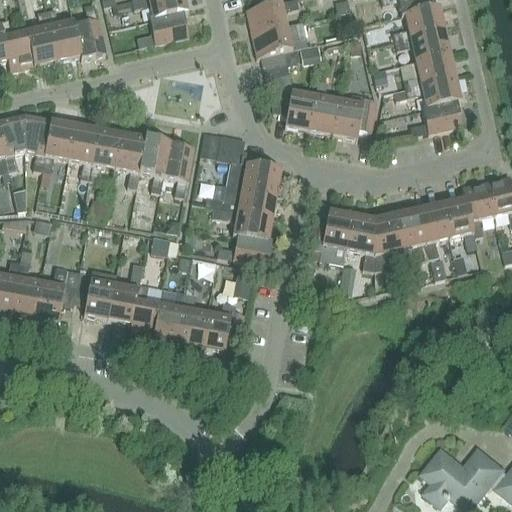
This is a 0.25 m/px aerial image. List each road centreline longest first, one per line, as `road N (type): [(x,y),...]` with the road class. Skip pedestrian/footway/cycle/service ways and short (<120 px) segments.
road 1 (residential): [(308,167),(365,184),(482,157),(490,138),(458,0)]
road 2 (residential): [(213,453),(256,414),(266,391),(308,167)]
road 3 (residential): [(213,453),(190,428),(141,399),(0,370)]
road 4 (residential): [(0,99),(8,104),(114,82),(219,51)]
road 5 (residential): [(308,167),(244,131),(219,51)]
